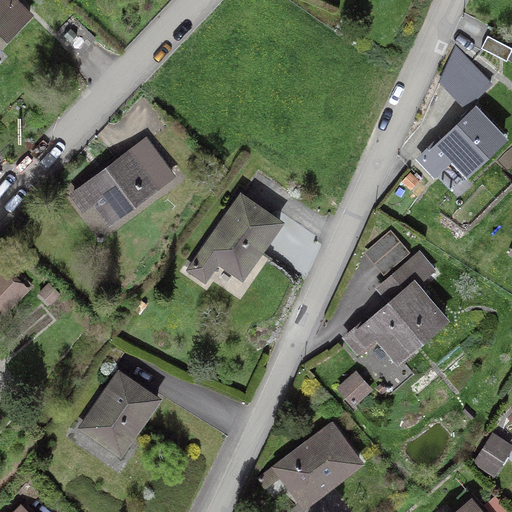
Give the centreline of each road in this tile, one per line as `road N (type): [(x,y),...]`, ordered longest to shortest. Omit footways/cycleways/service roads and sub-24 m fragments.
road 1 (residential): [(220,511),(453,0)]
road 2 (residential): [(202,0),(0,212)]
